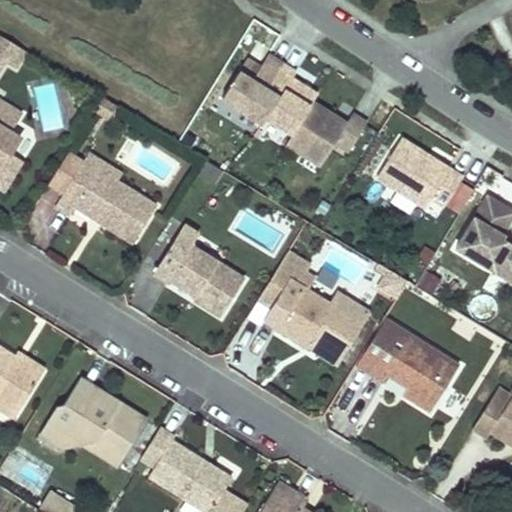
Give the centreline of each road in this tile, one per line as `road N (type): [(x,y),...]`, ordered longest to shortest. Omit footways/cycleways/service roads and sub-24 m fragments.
road 1 (residential): [(427,511),(0,258)]
road 2 (residential): [(296,0),(511,129)]
